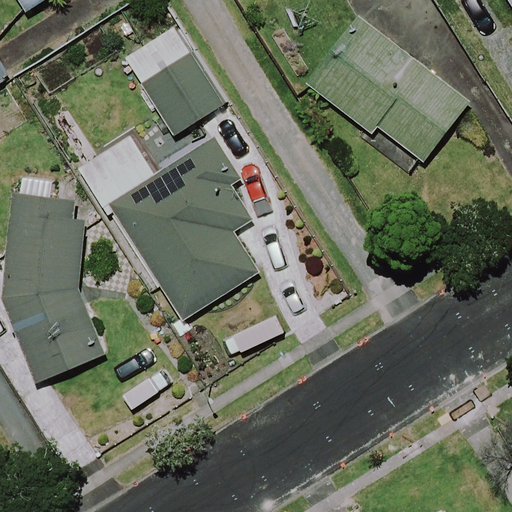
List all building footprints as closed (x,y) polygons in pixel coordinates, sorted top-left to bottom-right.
[(12,0),(23,16),(48,0),(12,0)] [(511,0),(502,0),(511,15),(511,0)] [(466,106),(359,23),(307,90),(368,137),(372,132),(418,167),(466,106)] [(226,106),(183,37),(155,55),(164,70),(136,87),(169,141),(226,106)] [(231,176),(210,142),(104,207),(176,325),(257,276),(230,232),(249,221),(224,180),(231,176)] [(87,206),(15,198),(4,305),(39,387),(106,360),(78,292),(87,206)]
